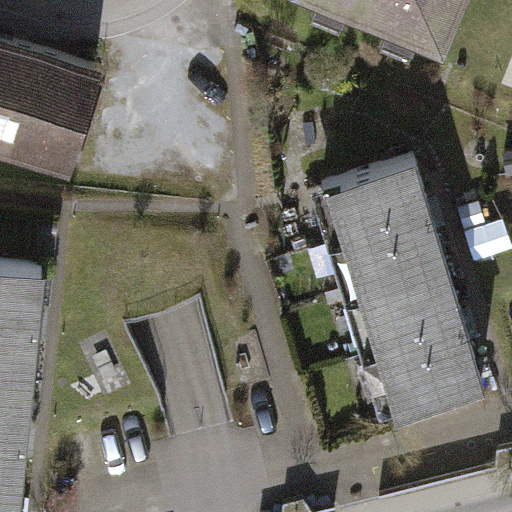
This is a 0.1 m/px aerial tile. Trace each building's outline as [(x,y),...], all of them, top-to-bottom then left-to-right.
[(472,0),(364,0),(454,40),(472,0)] [(111,53),(0,22),(0,132),(83,156),(111,53)] [(446,205),(429,148),(338,174),(355,232),(446,205)] [(463,263),(446,205),(355,232),(372,289),(463,263)] [(0,313),(47,318),(53,258),(0,252),(0,313)] [(480,320),(463,263),(372,289),(389,347),(480,320)] [(0,373),(42,378),(47,318),(0,313),(0,373)] [(497,378),(480,320),(389,347),(407,404),(497,378)] [(0,434),(36,438),(42,378),(0,373),(0,434)] [(0,494),(30,497),(36,438),(0,434),(0,494)]
